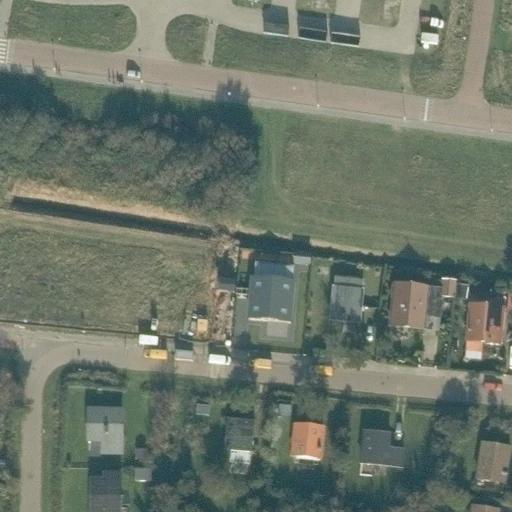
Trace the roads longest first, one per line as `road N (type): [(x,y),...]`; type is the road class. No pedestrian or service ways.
road 1 (unclassified): [(511,125),(0,52)]
road 2 (residential): [(511,397),(35,347)]
road 3 (residential): [(28,511),(35,347)]
